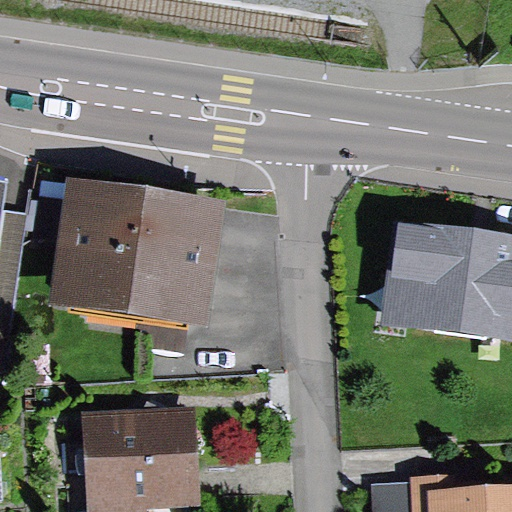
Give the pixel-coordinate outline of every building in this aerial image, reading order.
[(232,0),(357,18),(359,0),(232,0)] [(0,375),(2,376),(27,216),(3,212),(6,185),(0,184),(0,375)] [(74,245),(66,299),(195,318),(208,224),(44,203),(39,240),(74,245)] [(412,282),(407,320),(511,334),(511,253),(404,239),(398,277),(394,279),(412,282)] [(137,511),(137,507),(193,504),(188,419),(88,424),(92,511),(137,511)] [(511,511),(511,503),(448,507),(447,488),(417,489),(418,511),(511,511)]
